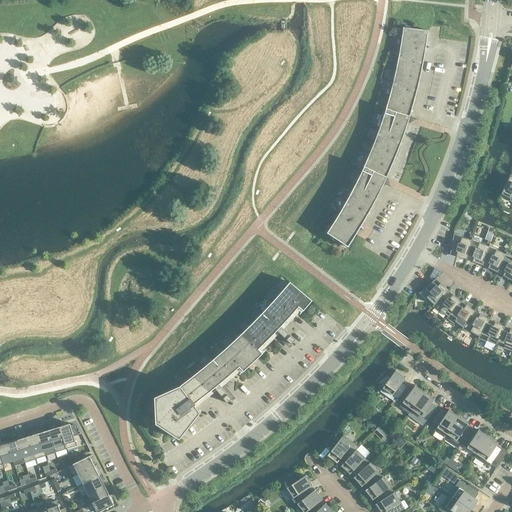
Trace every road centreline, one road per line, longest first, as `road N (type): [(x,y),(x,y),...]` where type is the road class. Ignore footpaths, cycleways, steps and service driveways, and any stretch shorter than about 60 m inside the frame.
road 1 (residential): [(157,501),(285,408),(371,315),(415,250)]
road 2 (residential): [(415,250),(472,112),(490,18)]
road 3 (residential): [(141,509),(85,401),(0,425)]
road 4 (residential): [(511,433),(406,358)]
